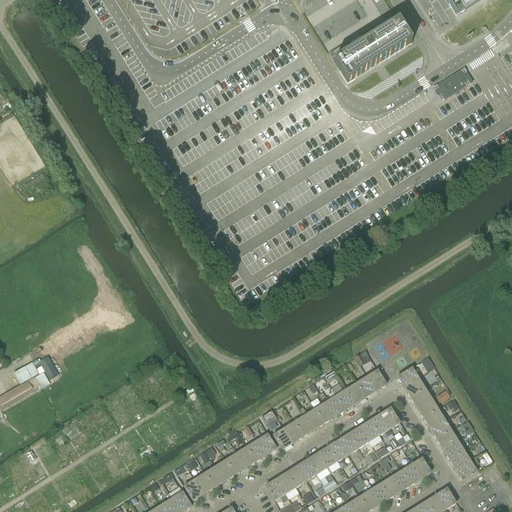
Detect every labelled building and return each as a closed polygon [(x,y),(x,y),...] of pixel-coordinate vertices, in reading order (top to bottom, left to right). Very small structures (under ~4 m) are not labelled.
[(293,0),(301,12),(313,4),(312,2),(315,0),(293,0)] [(444,0),(455,17),(461,13),(463,16),(487,0),(444,0)] [(330,55),(328,56),(337,69),(339,72),(338,72),(346,85),(411,44),(407,39),(404,33),(398,24),(397,23),(397,24),(389,29),(379,35),(373,38),(373,39),(371,36),(351,48),(348,43),(330,55)] [(444,101),(470,85),(463,75),(438,91),(444,101)] [(26,177),(44,166),(33,147),(24,152),(27,157),(18,163),(26,177)] [(365,352),(354,359),(355,361),(359,368),(370,361),(367,356),(365,352)] [(427,360),(423,362),(429,373),(433,370),(427,360)] [(20,386),(38,376),(31,364),(13,374),(20,386)] [(349,364),(345,367),(349,373),(353,370),(349,364)] [(418,380),(411,369),(397,378),(403,389),(418,380)] [(386,386),(383,382),(377,372),(365,378),(375,393),(386,386)] [(41,390),(50,385),(43,373),(34,378),(41,390)] [(334,374),(324,381),(327,386),(337,380),(334,374)] [(34,378),(27,382),(32,391),(37,389),(39,391),(41,390),(34,378)] [(375,393),(365,378),(355,385),(364,400),(375,393)] [(418,380),(403,389),(410,399),(424,390),(418,380)] [(27,382),(0,397),(0,409),(1,410),(32,391),(27,382)] [(364,400),(355,385),(345,391),(354,406),(364,400)] [(317,394),(316,392),(313,387),(309,390),(313,396),(317,394)] [(431,401),(424,390),(410,399),(416,410),(431,401)] [(354,406),(345,391),(334,398),(344,413),(354,406)] [(439,405),(449,399),(445,392),(435,398),(439,405)] [(104,402),(120,429),(134,421),(117,394),(104,402)] [(344,413),(334,398),(324,405),(333,419),(344,413)] [(437,411),(431,401),(416,410),(423,420),(437,411)] [(333,419),(324,405),(314,411),(323,426),(333,419)] [(399,425),(390,410),(379,416),(388,431),(399,425)] [(323,426),(314,411),(303,417),(313,432),(323,426)] [(444,422),(437,411),(423,420),(429,431),(444,422)] [(271,413),(261,419),(265,425),(275,419),(272,414),(271,413)] [(388,431),(379,416),(369,423),(378,438),(384,434),(388,442),(389,442),(394,450),(398,447),(388,431)] [(313,432),(303,417),(301,419),(293,424),(302,439),(313,432)] [(462,418),(457,421),(460,426),(465,422),(462,418)] [(63,427),(70,438),(84,429),(77,419),(63,427)] [(451,432),(444,422),(429,431),(436,441),(451,432)] [(378,438),(369,423),(358,430),(367,444),(378,438)] [(125,452),(133,466),(142,461),(130,441),(149,430),(145,424),(98,451),(105,463),(125,452)] [(302,439),(293,424),(283,430),(292,445),(302,439)] [(244,430),(244,431),(249,439),(253,437),(247,428),(244,430)] [(292,445),(283,430),(272,437),(281,452),(292,445)] [(367,444),(358,430),(348,436),(357,451),(367,444)] [(451,432),(436,441),(442,452),(457,442),(451,432)] [(175,433),(166,438),(171,446),(175,444),(174,442),(178,439),(175,433)] [(236,435),(229,440),(231,444),(234,442),(239,439),(236,435)] [(276,450),(267,436),(256,442),(265,457),(276,450)] [(357,451),(348,436),(337,443),(346,457),(357,451)] [(88,441),(77,446),(81,454),(92,449),(88,441)] [(223,442),(215,446),(220,453),(224,451),(222,447),(225,446),(223,442)] [(265,457),(256,442),(246,449),(255,464),(265,457)] [(463,453),(457,442),(442,452),(449,462),(463,453)] [(346,457),(337,443),(327,449),(336,464),(346,457)] [(34,449),(40,459),(46,456),(40,446),(34,449)] [(143,462),(155,454),(152,448),(139,456),(143,462)] [(377,460),(388,453),(384,448),(374,454),(377,460)] [(255,464),(246,449),(235,455),(244,470),(255,464)] [(336,464),(327,449),(317,455),(326,470),(329,468),(336,464)] [(211,451),(206,454),(209,459),(214,456),(211,451)] [(25,455),(29,463),(35,459),(31,452),(25,455)] [(400,457),(397,453),(397,452),(390,457),(393,461),(400,457)] [(205,453),(199,456),(203,462),(209,459),(206,454),(205,453)] [(372,453),(362,459),(367,467),(376,461),(372,453)] [(470,463),(463,453),(449,462),(455,472),(470,463)] [(78,491),(75,485),(107,468),(99,454),(54,478),(65,498),(78,491)] [(485,454),(481,456),(487,466),(491,463),(485,454)] [(244,470),(235,455),(225,462),(234,477),(244,470)] [(326,470),(317,455),(307,462),(316,476),(326,470)] [(379,463),(385,473),(390,469),(387,464),(389,462),(387,459),(379,463)] [(430,474),(421,459),(410,466),(420,481),(430,474)] [(477,474),(473,469),(479,465),(475,460),(470,463),(455,472),(462,483),(477,474)] [(197,468),(193,462),(193,461),(184,466),(187,471),(188,470),(190,473),(197,468)] [(234,477),(225,462),(214,468),(224,483),(234,477)] [(316,476),(307,462),(296,468),(306,483),(316,476)] [(377,465),(369,470),(372,473),(379,469),(377,465)] [(184,466),(173,473),(176,478),(187,471),(184,466)] [(420,481),(410,466),(400,473),(409,487),(420,481)] [(224,483),(214,468),(204,475),(213,490),(224,483)] [(306,483),(296,468),(286,475),(295,489),(306,483)] [(128,474),(125,469),(119,472),(122,477),(128,474)] [(409,487),(400,473),(390,479),(399,494),(409,487)] [(164,485),(173,480),(174,480),(170,475),(161,480),(164,485)] [(213,490),(204,475),(193,481),(202,496),(213,490)] [(295,489),(286,475),(276,481),(285,496),(295,489)] [(355,478),(348,483),(351,487),(358,483),(355,478)] [(399,494),(390,479),(379,486),(388,500),(399,494)] [(202,496),(193,481),(183,488),(192,503),(202,496)] [(285,496),(276,481),(265,488),(274,503),(279,499),(282,505),(288,501),(284,496),(285,496)] [(323,487),(326,492),(336,487),(332,481),(323,487)] [(155,484),(149,488),(152,493),(158,490),(155,484)] [(7,500),(20,493),(16,486),(3,493),(7,500)] [(388,500),(379,486),(369,492),(378,507),(388,500)] [(456,505),(449,495),(446,490),(436,497),(445,511),(456,505)] [(369,511),(378,507),(369,492),(358,498),(366,511),(369,511)] [(184,511),(191,508),(182,493),(171,500),(178,511),(184,511)] [(436,497),(425,503),(430,511),(444,511),(445,511),(436,497)] [(366,511),(358,498),(348,505),(352,511),(366,511)] [(69,509),(77,505),(74,499),(70,501),(66,503),(69,509)] [(178,511),(171,500),(161,507),(163,511),(178,511)] [(15,511),(27,511),(23,502),(13,507),(15,511)] [(430,511),(425,503),(415,510),(415,511),(430,511)]
